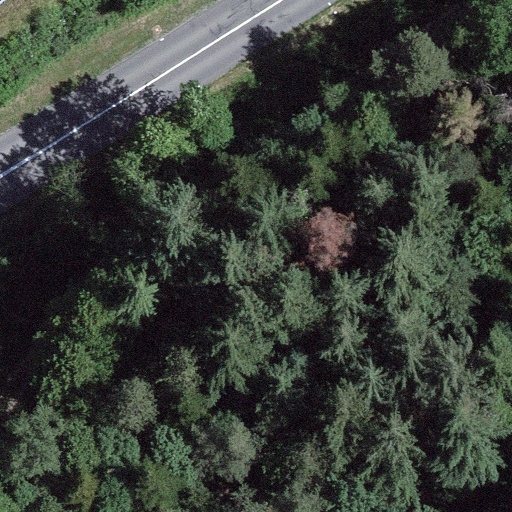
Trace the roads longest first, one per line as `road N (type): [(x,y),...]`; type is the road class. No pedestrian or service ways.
road 1 (track): [(472,0),(284,118),(36,354),(0,435)]
road 2 (secondary): [(284,0),(0,177)]
